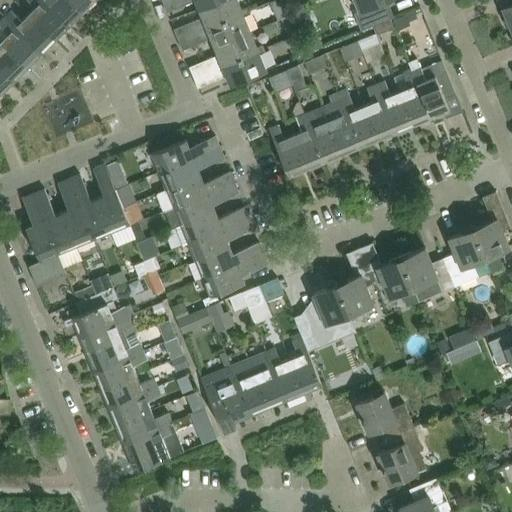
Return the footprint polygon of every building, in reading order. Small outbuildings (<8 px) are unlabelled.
[(54,40),(68,27),(41,0),(27,0),(34,6),(27,13),(54,40)] [(41,0),(68,27),(82,13),(68,0),(41,0)] [(68,0),(82,13),(94,0),(68,0)] [(194,0),(198,8),(217,0),(165,0),(162,2),(166,12),(193,0),(194,0)] [(177,39),(247,10),(246,6),(240,9),(236,0),(217,0),(198,8),(201,16),(173,28),(177,39)] [(386,0),(356,0),(361,10),(354,13),(361,30),(372,26),(390,19),(383,2),(386,0)] [(511,0),(511,1),(511,3),(502,8),(511,32),(511,0)] [(41,54),(54,40),(27,13),(20,20),(10,10),(3,16),(41,54)] [(214,46),(250,31),(243,15),(249,13),(247,10),(177,39),(181,50),(210,38),(214,46)] [(399,15),(390,19),(394,28),(403,24),(399,15)] [(0,40),(27,68),(41,54),(3,16),(0,19),(0,26),(7,34),(0,40)] [(376,35),(394,28),(390,19),(372,26),(375,33),(376,35)] [(192,77),(263,47),(262,44),(256,46),(250,31),(214,46),(217,54),(188,66),(192,77)] [(379,42),(376,35),(375,33),(357,40),(361,50),(379,42)] [(27,68),(0,40),(0,67),(14,81),(27,68)] [(361,50),(357,40),(339,48),(345,61),(362,54),(361,50)] [(229,84),(265,69),(259,53),(264,51),(263,47),(192,77),(197,87),(226,75),(229,84)] [(326,67),(322,55),(304,62),(309,74),(326,67)] [(407,61),(410,69),(430,118),(449,110),(443,97),(455,93),(441,60),(420,68),(416,58),(407,61)] [(307,87),(301,74),(298,65),(286,69),(292,84),(295,92),(307,87)] [(0,94),(0,95),(14,81),(0,67),(0,94)] [(292,84),(286,69),(268,76),(274,91),(292,84)] [(430,118),(410,69),(401,73),(402,76),(393,79),(398,90),(412,126),(430,118)] [(412,126),(398,90),(389,94),(384,80),(375,84),(395,133),(412,126)] [(395,133),(375,84),(366,87),(371,101),(363,105),(377,140),(395,133)] [(377,140),(363,105),(354,108),(346,90),(338,94),(359,147),(377,140)] [(359,147),(338,94),(329,98),(330,102),(321,106),(341,155),(359,147)] [(341,155),(321,106),(304,113),(324,162),(341,155)] [(324,162),(304,113),(295,117),(300,130),(292,134),(306,169),(324,162)] [(306,169),(292,134),(283,137),(277,124),(268,128),(288,177),(306,169)] [(158,171),(219,146),(214,135),(188,145),(185,138),(150,152),(158,171)] [(223,157),(219,146),(158,171),(165,189),(201,174),(198,168),(223,157)] [(103,193),(96,196),(111,231),(129,223),(104,163),(92,168),(103,193)] [(173,206),(233,181),(229,170),(203,181),(201,174),(165,189),(154,193),(162,211),(164,210),(173,206)] [(511,183),(507,171),(495,176),(501,190),(511,186),(511,183)] [(111,231),(96,196),(90,199),(79,173),(68,178),(93,238),(111,231)] [(93,238),(68,178),(57,182),(67,208),(61,210),(75,245),(93,238)] [(173,206),(164,210),(172,228),(175,226),(180,224),(215,210),(213,203),(238,193),(233,181),(173,206)] [(75,245),(61,210),(54,213),(44,188),(33,192),(57,253),(75,245)] [(491,219),(472,227),(490,271),(502,266),(497,251),(508,247),(501,230),(510,226),(495,190),(481,196),(491,219)] [(66,273),(57,253),(33,192),(21,197),(32,223),(25,226),(39,260),(28,265),(36,285),(66,273)] [(187,242),(248,217),(243,206),(218,216),(215,210),(180,224),(187,242)] [(253,228),(248,217),(187,242),(195,260),(230,245),(227,239),(253,228)] [(490,271),(472,227),(448,237),(454,252),(442,257),(454,285),(490,271)] [(146,245),(152,256),(172,246),(167,235),(146,245)] [(202,277),(263,252),(258,241),(233,252),(230,245),(195,260),(202,277)] [(407,273),(400,257),(381,265),(372,241),(358,247),(373,282),(381,279),(388,296),(400,291),(405,306),(418,300),(412,286),(407,273)] [(365,286),(373,282),(358,247),(345,252),(355,275),(336,283),(348,313),(354,327),(367,322),(361,307),(372,303),(365,286)] [(454,285),(442,257),(430,262),(424,247),(400,257),(407,273),(412,286),(424,281),(430,295),(454,285)] [(241,274),(244,273),(267,264),(263,252),(202,277),(210,296),(244,282),(241,274)] [(138,276),(149,271),(144,260),(133,265),(138,276)] [(277,276),(258,284),(265,301),(283,293),(277,276)] [(348,313),(336,283),(312,293),(318,308),(306,313),(318,341),(342,332),(336,318),(348,313)] [(265,301),(258,284),(241,291),(246,304),(248,308),(265,301)] [(79,336),(128,316),(124,306),(115,309),(111,300),(116,298),(111,287),(75,302),(79,313),(63,319),(66,326),(73,323),(79,336)] [(246,304),(241,291),(228,296),(234,309),(246,304)] [(220,299),(207,305),(212,318),(225,312),(220,299)] [(275,304),(278,322),(288,321),(284,302),(275,304)] [(170,305),(148,310),(152,323),(173,318),(170,305)] [(86,353),(135,333),(131,324),(137,322),(133,314),(128,316),(79,336),(86,353)] [(511,330),(488,341),(497,364),(510,359),(511,364),(511,330)] [(93,371),(142,350),(135,333),(86,353),(93,371)] [(298,356),(289,359),(303,393),(306,401),(312,398),(308,391),(321,385),(302,338),(292,342),(298,356)] [(476,340),(454,350),(459,362),(481,352),(476,340)] [(303,393),(289,359),(280,363),(275,349),(266,353),(285,400),(303,393)] [(146,359),(142,350),(93,371),(100,388),(136,374),(132,365),(146,359)] [(285,400),(266,353),(248,360),(268,407),(285,400)] [(268,407),(248,360),(231,367),(250,414),(268,407)] [(231,367),(222,371),(201,379),(223,434),(235,429),(232,422),(250,414),(231,367)] [(107,406),(157,386),(153,377),(139,383),(136,374),(100,388),(107,406)] [(115,424),(150,409),(147,400),(169,391),(166,382),(157,386),(107,406),(115,424)] [(377,428),(381,439),(413,426),(403,402),(390,408),(383,391),(356,402),(368,432),(377,428)] [(204,407),(199,396),(183,402),(187,414),(204,407)] [(0,406),(9,406),(9,398),(0,398),(0,406)] [(0,413),(8,414),(9,406),(0,406),(0,413)] [(122,442),(171,421),(168,412),(154,418),(150,409),(115,424),(122,442)] [(183,450),(171,421),(122,442),(129,460),(130,459),(135,471),(183,450)] [(422,449),(413,426),(381,439),(385,449),(376,453),(389,482),(416,471),(409,454),(422,449)] [(451,511),(437,476),(408,488),(413,500),(398,506),(400,511),(451,511)]
